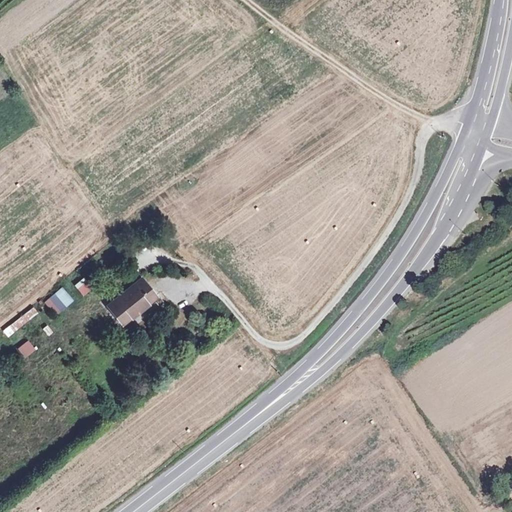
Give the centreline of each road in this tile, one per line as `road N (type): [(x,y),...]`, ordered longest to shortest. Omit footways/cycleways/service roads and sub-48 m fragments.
road 1 (residential): [(205,280),(254,338),(276,347),(302,335),(371,252),(411,187),(420,136),(431,121),(469,126)]
road 2 (secondary): [(308,377),(353,342),(437,243),(486,137)]
road 3 (secondary): [(469,126),(410,241),(308,377)]
road 4 (track): [(431,121),(394,106),(244,0)]
road 5 (secondary): [(134,511),(308,377)]
road 6 (secondary): [(499,0),(469,126)]
